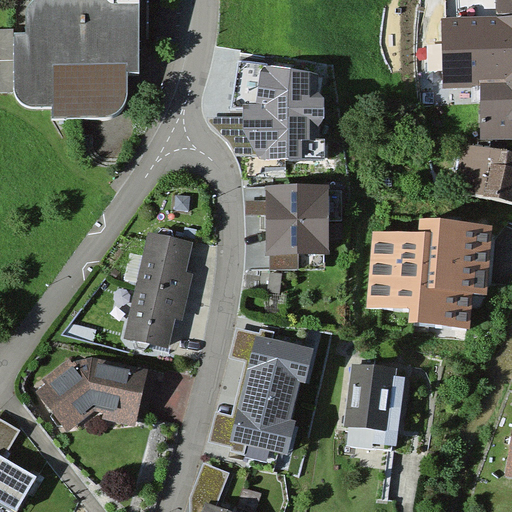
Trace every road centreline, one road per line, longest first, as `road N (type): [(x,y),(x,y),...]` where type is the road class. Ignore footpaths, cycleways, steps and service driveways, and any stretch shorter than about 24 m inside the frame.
road 1 (residential): [(181,127),(220,166),(230,223),(221,333),(165,511)]
road 2 (residential): [(0,373),(181,127)]
road 3 (residential): [(0,392),(90,511)]
road 4 (residential): [(199,0),(201,31),(181,127)]
